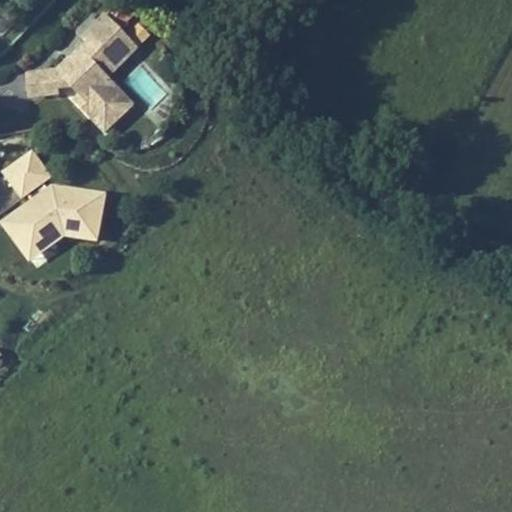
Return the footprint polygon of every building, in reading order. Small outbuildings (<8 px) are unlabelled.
[(116,2),(108,12),(124,24),(132,14),(116,2)] [(110,81),(141,53),(113,21),(89,42),(93,46),(96,50),(80,65),(73,64),(60,75),(30,78),(31,99),(61,97),(60,91),(75,90),(83,98),(74,106),(90,123),(101,113),(101,107),(119,91),(110,81)] [(80,65),(96,50),(93,46),(73,64),(80,65)] [(103,116),(125,98),(119,91),(101,107),(101,113),(103,116)] [(101,254),(109,203),(55,190),(50,194),(46,188),(54,183),(33,153),(2,174),(23,204),(31,199),(35,205),(42,216),(35,221),(20,215),(1,228),(27,265),(39,256),(40,250),(58,253),(67,247),(101,254)] [(42,216),(35,205),(20,215),(35,221),(42,216)] [(32,272),(58,253),(40,250),(39,256),(27,265),(32,272)]
